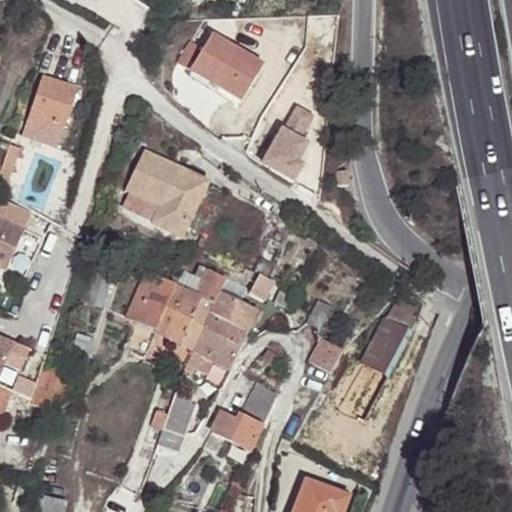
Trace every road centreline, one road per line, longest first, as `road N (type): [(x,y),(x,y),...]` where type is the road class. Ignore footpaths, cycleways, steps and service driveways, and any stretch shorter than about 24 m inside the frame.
road 1 (residential): [(359,0),(358,134),(378,194),(410,243),(483,292)]
road 2 (motorway): [(458,0),(511,290)]
road 3 (tertiary): [(483,292),(432,396),(393,511)]
